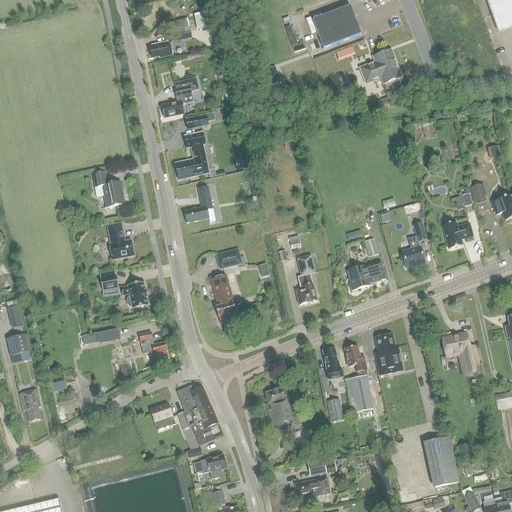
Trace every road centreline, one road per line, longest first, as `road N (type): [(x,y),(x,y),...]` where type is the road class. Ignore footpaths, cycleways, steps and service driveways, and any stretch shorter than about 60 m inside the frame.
road 1 (tertiary): [(201,368),(120,0)]
road 2 (tertiary): [(211,382),(511,263)]
road 3 (unclassified): [(0,471),(201,368)]
road 4 (unclassified): [(511,78),(445,80),(432,68),(406,0)]
road 5 (tertiary): [(257,511),(211,382)]
